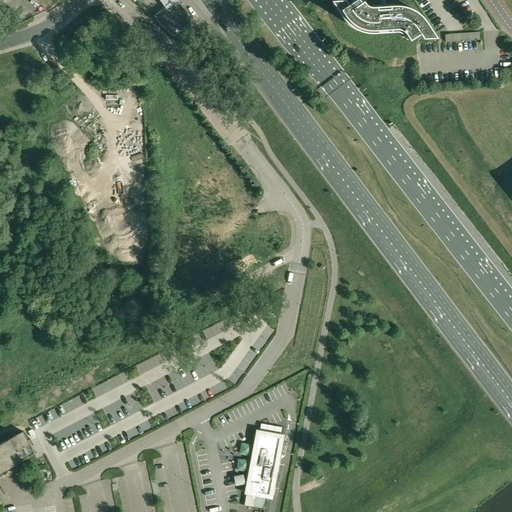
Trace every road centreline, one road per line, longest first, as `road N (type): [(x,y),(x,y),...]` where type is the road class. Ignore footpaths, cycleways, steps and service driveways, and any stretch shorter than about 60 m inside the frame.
road 1 (primary): [(211,0),(511,396)]
road 2 (primary): [(511,314),(268,0)]
road 3 (unclassified): [(218,106),(119,0)]
